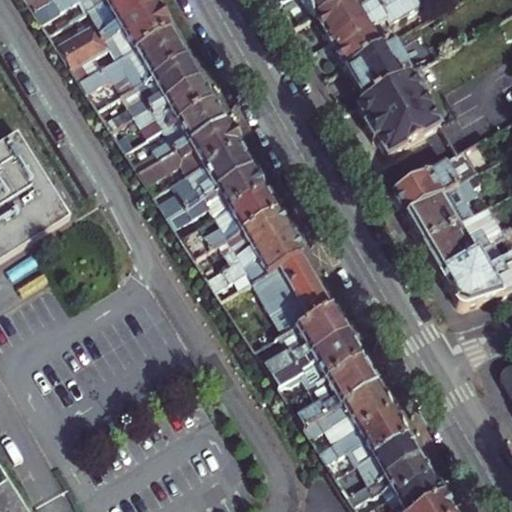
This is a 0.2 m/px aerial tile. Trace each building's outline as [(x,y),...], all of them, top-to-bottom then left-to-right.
[(37,0),(25,7),(32,17),(61,0),(37,0)] [(61,0),(32,17),(47,40),(51,37),(43,25),(59,16),(60,17),(80,6),(87,17),(116,0),(61,0)] [(147,0),(116,0),(87,17),(86,17),(93,30),(55,53),(63,65),(154,11),(147,0)] [(299,0),(314,24),(353,0),(299,0)] [(353,0),(314,24),(328,49),(412,0),(380,0),(371,6),(367,0),(353,0)] [(344,75),(390,49),(395,45),(388,32),(418,13),(416,10),(423,6),(419,0),(412,0),(328,49),(344,75)] [(154,11),(63,65),(71,77),(108,55),(116,68),(169,37),(154,11)] [(135,93),(137,92),(185,64),(169,37),(116,68),(79,90),(82,94),(85,100),(108,87),(113,88),(127,81),(135,93)] [(344,75),(362,107),(408,80),(390,49),(344,75)] [(185,64),(137,92),(143,102),(125,113),(127,115),(104,128),(109,137),(133,124),(149,114),(197,86),(185,64)] [(427,69),(419,74),(430,95),(421,101),(438,129),(456,118),(427,69)] [(362,107),(356,111),(367,129),(363,131),(372,146),(376,144),(386,162),(439,131),(438,129),(421,101),(430,95),(419,74),(408,80),(362,107)] [(197,86),(149,114),(155,123),(139,133),(146,145),(162,136),(210,107),(197,86)] [(210,107),(162,136),(168,145),(151,155),(153,158),(132,171),(137,180),(223,129),(210,107)] [(133,124),(139,133),(155,123),(149,114),(133,124)] [(473,127),(445,144),(455,162),(464,157),(484,145),(473,127)] [(223,129),(137,180),(143,189),(158,179),(163,180),(180,170),(187,182),(237,153),(223,129)] [(168,145),(162,136),(146,145),(151,155),(168,145)] [(0,148),(0,266),(69,224),(16,139),(0,148)] [(159,214),(165,223),(249,175),(237,153),(187,182),(192,191),(176,200),(175,204),(159,214)] [(391,200),(404,222),(468,185),(477,179),(464,157),(455,162),(391,200)] [(249,175),(165,223),(172,234),(194,222),(207,214),(214,224),(262,197),(249,175)] [(404,222),(421,253),(474,221),(466,208),(478,201),(468,185),(404,222)] [(200,262),(227,246),(274,218),(262,197),(214,224),(220,234),(206,242),(185,254),(193,266),(200,262)] [(193,266),(207,287),(287,240),(274,218),(227,246),(232,256),(206,271),(200,262),(193,266)] [(421,253),(438,282),(477,259),(503,243),(493,227),(481,234),(474,221),(421,253)] [(179,245),(187,241),(200,233),(194,222),(172,234),(179,245)] [(287,240),(207,287),(214,298),(246,279),(252,289),(267,280),(299,261),(287,240)] [(465,313),(511,297),(511,257),(485,273),(477,259),(438,282),(454,309),(457,312),(461,314),(465,313)] [(267,280),(298,333),(330,314),(299,261),(267,280)] [(217,304),(220,308),(228,304),(225,299),(217,304)] [(330,314),(298,333),(276,345),(283,356),(274,361),(273,367),(263,373),(270,384),(345,339),(330,314)] [(345,339),(270,384),(277,396),(284,392),(288,393),(300,386),(307,397),(360,366),(345,339)] [(360,366),(307,397),(313,407),(303,413),(302,418),(295,423),(302,434),(375,391),(360,366)] [(509,402),(511,400),(511,371),(506,374),(502,376),(500,380),(500,384),(501,389),(509,402)] [(332,432),(340,446),(390,417),(375,391),(302,434),(309,445),(332,432)] [(390,417),(340,446),(319,459),(326,471),(347,458),(356,473),(371,464),(406,443),(390,417)] [(406,443),(371,464),(377,474),(376,475),(371,474),(358,482),(357,486),(341,494),(347,504),(417,463),(414,458),(416,458),(408,445),(407,446),(406,443)] [(387,492),(394,503),(429,482),(428,482),(429,481),(422,468),(420,468),(417,463),(347,504),(352,511),(369,502),(373,503),(385,496),(385,493),(387,492)] [(421,511),(441,500),(436,492),(434,492),(429,482),(394,503),(399,511),(398,511),(421,511)] [(0,511),(20,511),(8,491),(0,495),(0,511)] [(447,511),(441,500),(421,511),(447,511)]
